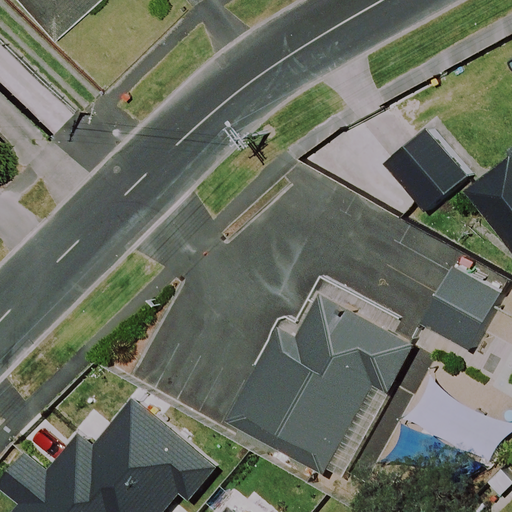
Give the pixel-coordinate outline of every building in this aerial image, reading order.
[(22,0),(58,40),(103,0),(22,0)] [(471,182),(434,131),(391,163),(428,213),(471,182)] [(511,161),(472,192),(511,244),(511,161)] [(504,296),(460,270),(426,327),(471,353),(504,296)] [(325,483),(411,337),(313,281),(228,426),(325,483)] [(230,511),(238,496),(138,449),(117,495),(149,510),(147,511),(230,511)] [(343,511),(350,499),(289,472),(270,511),(343,511)]
